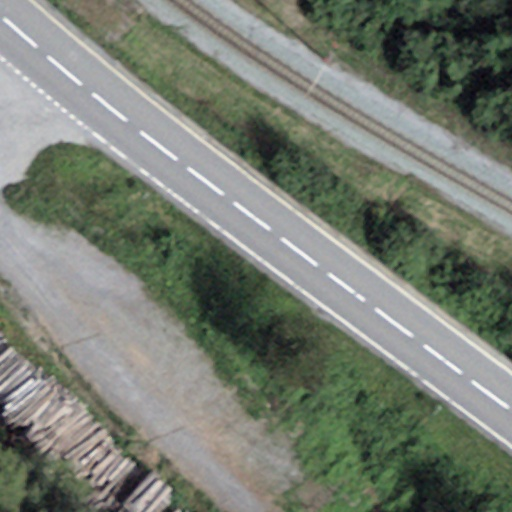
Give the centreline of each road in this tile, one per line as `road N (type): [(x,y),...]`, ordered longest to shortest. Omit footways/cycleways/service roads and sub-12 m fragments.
road 1 (primary): [(0,15),(114,112),(511,411)]
road 2 (track): [(0,246),(240,511)]
